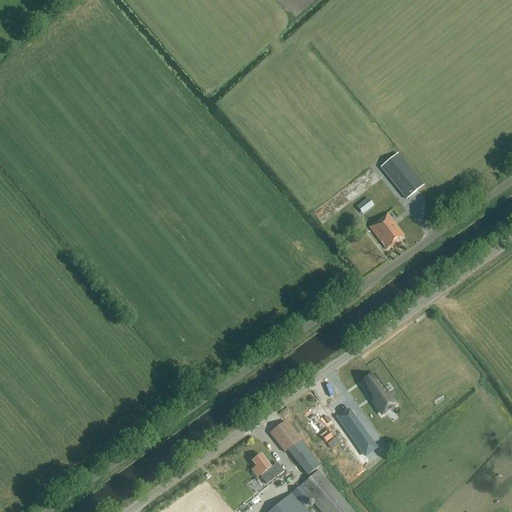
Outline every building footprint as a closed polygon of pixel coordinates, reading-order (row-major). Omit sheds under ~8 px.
[(397,155),(381,169),(406,200),(423,186),(397,155)] [(360,217),(390,193),(384,185),(354,209),(360,217)] [(386,250),(404,236),(387,214),(369,228),(386,250)] [(374,376),(363,383),(368,391),(366,393),(370,399),(371,398),(374,402),(373,402),(379,411),(392,401),(374,376)] [(349,410),(337,418),(345,428),(365,457),(376,449),(356,420),(349,410)] [(282,453),(298,442),(285,422),(269,434),(271,438),(282,453)] [(328,432),(321,437),(326,443),(332,438),(328,432)] [(326,474),(300,443),(288,453),(309,479),(317,472),(319,474),(301,489),(293,495),(272,511),(307,511),(303,507),(310,500),(320,511),(352,511),(322,477),(326,474)] [(256,467),(251,471),(257,479),(260,477),(266,485),(277,478),(270,469),(261,456),(252,462),(256,467)]
